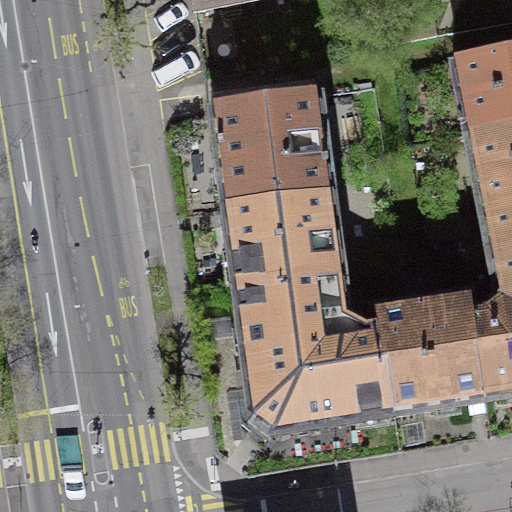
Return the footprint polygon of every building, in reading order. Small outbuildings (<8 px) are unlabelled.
[(268,0),(191,0),(194,14),(268,0)] [(467,137),(511,128),(511,53),(454,65),(467,137)] [(225,210),(331,197),(318,97),(274,103),(212,111),(225,210)] [(490,255),(511,250),(511,128),(467,137),(490,255)] [(235,289),(341,276),(331,197),(225,210),(229,237),(235,289)] [(473,314),(471,298),(468,299),(485,404),(511,399),(511,250),(490,255),(499,300),(483,313),(473,314)] [(393,418),(376,313),(373,314),(376,327),(366,329),(346,319),(341,276),(235,289),(244,356),(253,420),(275,437),(393,418)] [(376,313),(393,418),(461,407),(485,404),(468,299),(376,313)]
